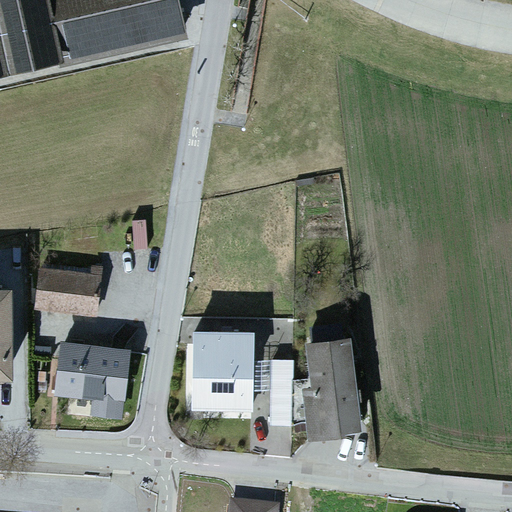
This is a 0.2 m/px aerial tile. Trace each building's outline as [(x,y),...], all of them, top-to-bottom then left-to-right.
[(0,0),(0,75),(180,35),(172,0),(0,0)] [(100,279),(38,273),(34,312),(96,318),(100,279)] [(9,296),(0,295),(0,374),(9,374),(9,296)] [(252,337),(195,336),(194,412),(252,412),(252,337)] [(356,429),(345,340),(304,346),(315,435),(356,429)] [(127,355),(41,345),(36,393),(92,399),(91,410),(121,413),(127,355)] [(289,364),(268,364),(268,422),(289,422),(289,364)]
